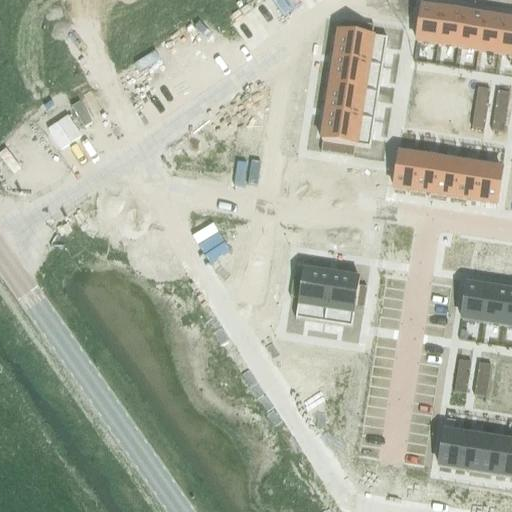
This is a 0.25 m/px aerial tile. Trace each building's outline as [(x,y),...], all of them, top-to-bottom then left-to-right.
[(422,9),(417,44),(438,47),(443,12),(422,9)] [(443,12),(438,47),(458,50),(463,15),(443,12)] [(463,15),(458,50),(478,53),(483,18),(463,15)] [(483,18),(478,53),(498,56),(504,21),(483,18)] [(511,22),(504,21),(498,56),(511,58),(511,22)] [(341,22),(339,33),(348,34),(349,23),(341,22)] [(349,23),(348,34),(356,35),(357,24),(349,23)] [(357,24),(356,35),(364,37),(366,26),(357,24)] [(366,26),(364,37),(372,38),(374,27),(366,26)] [(338,33),(334,61),(383,70),(387,40),(372,38),(364,37),(356,35),(348,34),(339,33),(338,33)] [(334,61),(330,88),(378,97),(383,70),(334,61)] [(330,88),(326,115),(374,123),(378,97),(330,88)] [(478,90),(477,98),(489,100),(490,92),(478,90)] [(498,93),(496,101),(509,103),(510,95),(498,93)] [(477,98),(475,106),(488,108),(489,100),(477,98)] [(496,101),(495,109),(507,111),(509,103),(496,101)] [(475,106),(474,114),(486,116),(488,108),(475,106)] [(495,109),(494,117),(506,119),(507,111),(495,109)] [(474,114),(473,122),(485,124),(486,116),(474,114)] [(326,115),(321,143),(322,143),(331,144),(339,146),(347,147),(355,148),(370,150),(374,123),(326,115)] [(494,117),(493,125),(505,127),(506,119),(494,117)] [(473,122),(472,130),(484,132),(485,124),(473,122)] [(493,125),(492,133),(504,135),(505,127),(493,125)] [(322,143),(321,154),(329,155),(331,144),(322,143)] [(331,144),(329,155),(337,157),(339,146),(331,144)] [(339,146),(337,157),(345,158),(347,147),(339,146)] [(347,147),(345,158),(353,159),(355,148),(347,147)] [(400,156),(394,190),(415,194),(420,159),(400,156)] [(420,159),(415,194),(435,197),(441,162),(420,159)] [(441,162),(435,197),(455,200),(461,165),(441,162)] [(461,165),(455,200),(475,203),(481,168),(461,165)] [(481,168),(475,203),(496,206),(502,171),(481,168)] [(299,300),(295,321),(324,325),(331,277),(303,272),(302,279),(300,290),(299,300)] [(331,277),(324,325),(352,330),(355,309),(357,298),(359,288),(360,281),(331,277)] [(293,278),(292,288),(300,290),(302,279),(293,278)] [(467,287),(462,322),(483,325),(488,290),(467,287)] [(292,288),(290,299),(299,300),(300,290),(292,288)] [(359,288),(357,298),(365,300),(367,289),(359,288)] [(488,290),(483,325),(503,328),(508,293),(488,290)] [(511,293),(508,293),(503,328),(511,329),(511,293)] [(357,298),(355,309),(364,310),(365,300),(357,298)] [(459,363),(458,371),(470,372),(471,365),(459,363)] [(479,366),(478,374),(490,375),(491,367),(479,366)] [(458,371),(457,378),(469,380),(470,372),(458,371)] [(478,374),(476,381),(489,383),(490,375),(478,374)] [(457,378),(455,386),(467,388),(469,380),(457,378)] [(476,381),(475,389),(487,391),(489,383),(476,381)] [(455,386),(454,394),(466,396),(467,388),(455,386)] [(475,389),(474,397),(486,399),(487,391),(475,389)] [(444,434),(439,469),(460,472),(465,437),(444,434)] [(465,437),(460,472),(480,475),(485,440),(465,437)] [(485,440),(480,475),(500,478),(506,443),(485,440)] [(511,444),(506,443),(500,478),(511,479),(511,444)]
